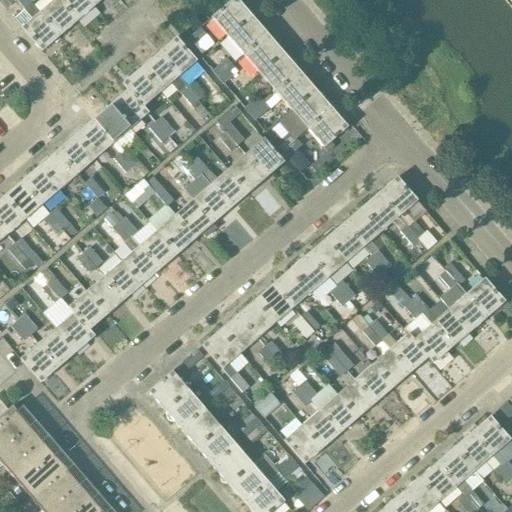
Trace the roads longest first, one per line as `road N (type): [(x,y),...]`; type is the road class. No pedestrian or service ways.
road 1 (residential): [(147,511),(83,439),(77,408),(397,133)]
road 2 (residential): [(325,511),(511,349)]
road 3 (residential): [(511,266),(397,133)]
road 4 (residential): [(397,133),(283,0)]
